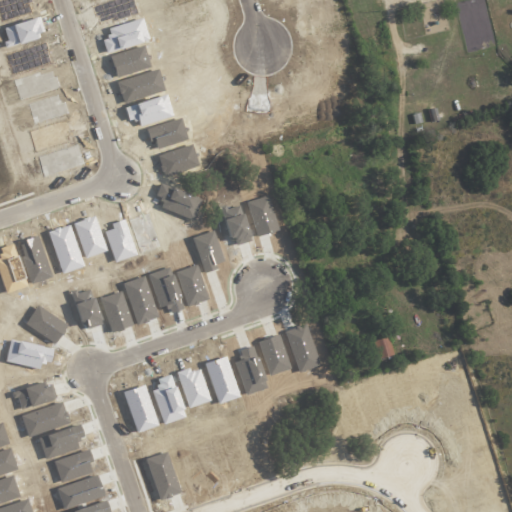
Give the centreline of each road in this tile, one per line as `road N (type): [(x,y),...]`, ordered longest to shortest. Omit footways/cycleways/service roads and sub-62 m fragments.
road 1 (track): [(383,0),(402,91),(406,211),(511,494)]
road 2 (residential): [(134,511),(85,370),(256,313),(266,284)]
road 3 (residential): [(0,218),(115,175),(60,0)]
road 4 (residential): [(193,511),(342,468),(392,474),(415,511)]
